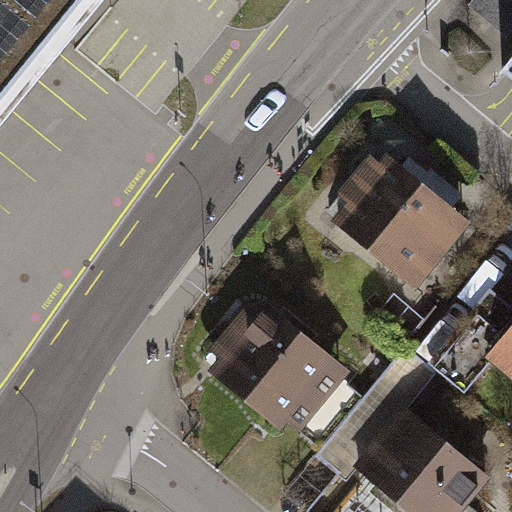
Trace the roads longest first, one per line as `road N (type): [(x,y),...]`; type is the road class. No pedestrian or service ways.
road 1 (residential): [(331,21),(145,258),(57,389)]
road 2 (residential): [(331,21),(511,165)]
road 3 (residential): [(207,511),(57,389)]
